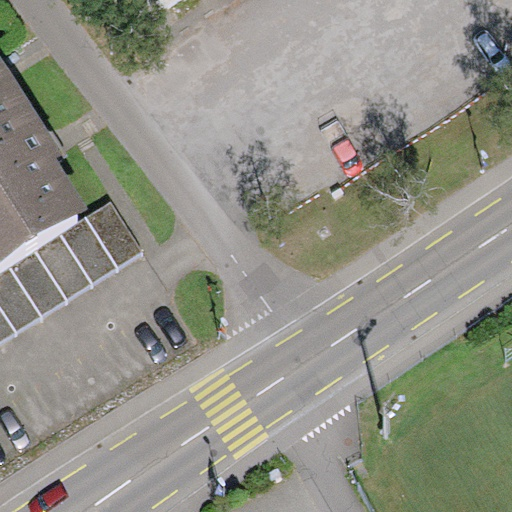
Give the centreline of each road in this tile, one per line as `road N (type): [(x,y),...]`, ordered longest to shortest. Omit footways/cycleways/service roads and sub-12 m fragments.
road 1 (residential): [(306,360),(36,0)]
road 2 (primary): [(306,360),(511,223)]
road 3 (primary): [(73,511),(269,384)]
road 4 (residential): [(343,511),(269,384)]
